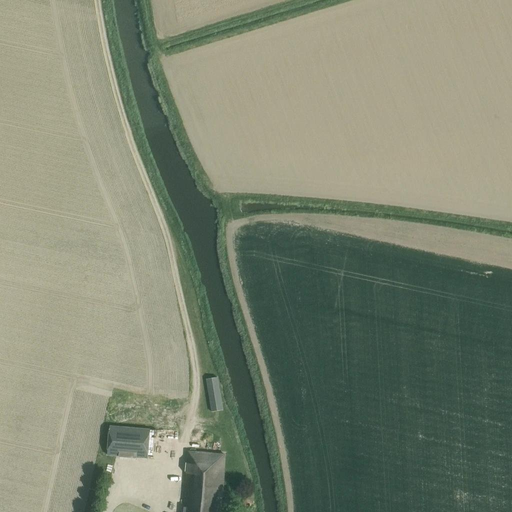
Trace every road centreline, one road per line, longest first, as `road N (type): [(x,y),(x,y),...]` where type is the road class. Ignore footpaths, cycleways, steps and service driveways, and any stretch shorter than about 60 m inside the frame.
road 1 (track): [(348,0),(160,56),(215,196),(511,224)]
road 2 (track): [(194,409),(180,293),(120,107),(97,0)]
road 3 (track): [(155,47),(311,0)]
